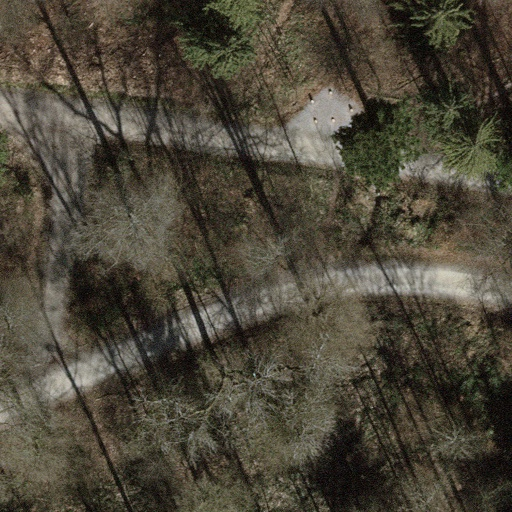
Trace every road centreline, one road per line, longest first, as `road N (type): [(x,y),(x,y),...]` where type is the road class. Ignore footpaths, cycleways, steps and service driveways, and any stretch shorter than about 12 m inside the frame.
road 1 (track): [(0,407),(297,288),(370,274),(511,291)]
road 2 (track): [(0,107),(295,144),(511,182)]
road 3 (track): [(58,116),(56,384)]
